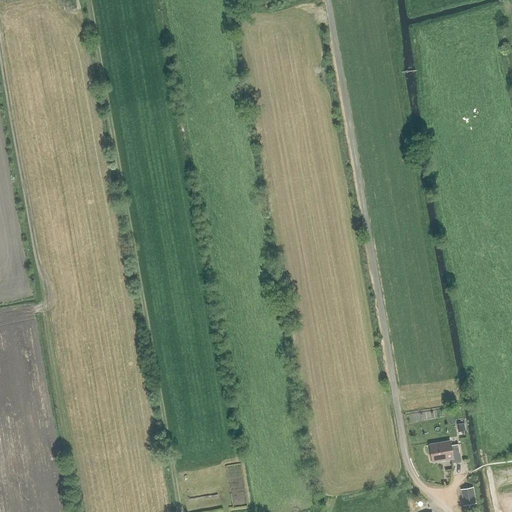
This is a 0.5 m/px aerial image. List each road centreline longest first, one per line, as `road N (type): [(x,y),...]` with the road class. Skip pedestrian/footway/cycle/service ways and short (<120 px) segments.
road 1 (unclassified): [(322,0),(401,437),(412,474),(436,502)]
road 2 (track): [(89,0),(177,511)]
